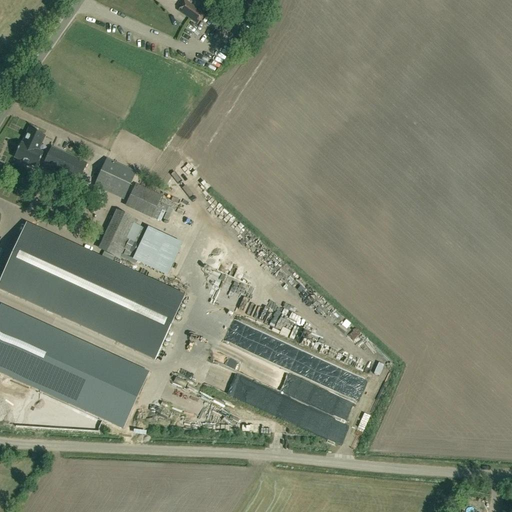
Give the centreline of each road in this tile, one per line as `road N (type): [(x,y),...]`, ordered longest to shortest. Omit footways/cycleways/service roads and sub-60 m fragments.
road 1 (unclassified): [(511,477),(0,442)]
road 2 (track): [(185,179),(195,172),(235,228),(371,102),(456,0)]
road 3 (unclassified): [(0,121),(81,0)]
